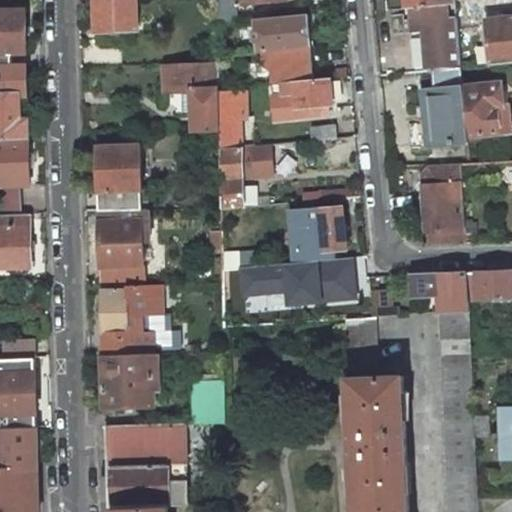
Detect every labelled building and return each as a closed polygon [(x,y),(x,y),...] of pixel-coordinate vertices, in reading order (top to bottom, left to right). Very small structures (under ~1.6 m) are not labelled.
[(137,30),(135,0),(93,0),(94,32),(137,30)] [(217,0),(218,23),(238,21),(237,5),(290,1),(289,0),(217,0)] [(390,0),(392,10),(411,8),(448,4),(456,4),(455,0),(390,0)] [(450,19),(448,4),(411,8),(413,33),(423,32),(426,70),(462,67),(457,18),(450,19)] [(26,53),(25,10),(0,10),(0,65),(11,65),(11,53),(26,53)] [(308,23),(307,15),(255,19),(256,27),(252,32),(253,40),(258,43),(259,52),(261,52),(310,47),(309,31),(301,32),(301,26),(306,26),(308,23)] [(511,63),(511,18),(487,21),(491,66),(511,63)] [(301,32),(309,31),(308,23),(306,26),(301,26),(301,32)] [(314,79),(311,47),(310,47),(261,52),(262,63),(270,72),(271,83),(281,82),(314,79)] [(183,92),(192,92),(193,114),(193,133),(220,132),(219,93),(219,62),(164,64),(165,92),(183,92)] [(25,96),(24,64),(11,65),(0,65),(0,139),(29,139),(28,120),(21,121),(20,96),(25,96)] [(314,79),(281,82),(282,95),(273,95),(275,118),(329,113),(328,104),(333,103),(331,78),(314,79)] [(511,131),(511,127),(510,107),(505,107),(503,84),(464,88),(468,136),(511,131)] [(433,145),(469,142),(468,136),(464,88),(423,92),(426,122),(431,122),(433,145)] [(183,92),(183,114),(193,114),(192,92),(183,92)] [(249,93),(219,93),(220,132),(220,148),(240,147),(240,119),(249,119),(249,93)] [(311,128),(312,140),(337,138),(336,126),(311,128)] [(312,140),(294,142),(296,163),(339,158),(337,138),(312,140)] [(0,184),(30,184),(29,139),(0,139),(0,184)] [(247,144),(250,177),(272,176),(269,143),(247,144)] [(98,146),(100,211),(107,211),(142,210),(141,190),(140,145),(98,146)] [(244,198),(242,146),(240,147),(220,148),(221,210),(240,208),(245,207),(244,198)] [(462,164),(429,165),(423,171),(427,231),(430,231),(465,229),(462,164)] [(27,196),(0,196),(0,212),(28,211),(27,196)] [(245,207),(269,205),(268,196),(244,198),(245,207)] [(342,207),(295,211),(297,232),(296,232),(299,263),(335,259),(335,250),(347,249),(342,207)] [(222,218),(240,218),(240,208),(221,210),(222,218)] [(142,210),(107,211),(108,221),(100,221),(102,279),(126,279),(126,266),(144,266),(142,210)] [(0,268),(32,267),(30,214),(0,215),(0,268)] [(466,244),(465,229),(430,231),(431,244),(466,244)] [(213,251),(222,251),(222,233),(213,233),(213,251)] [(222,254),(223,269),(259,266),(261,266),(260,251),(222,254)] [(251,287),(260,287),(259,266),(223,269),(224,328),(246,327),(246,315),(246,300),(246,287),(251,287)] [(469,300),(511,297),(511,270),(468,273),(469,300)] [(468,273),(411,275),(412,295),(438,294),(440,313),(470,312),(469,300),(468,273)] [(102,291),(104,356),(154,355),(153,331),(144,332),(144,316),(162,316),(162,285),(126,285),(126,290),(102,291)] [(376,291),(378,317),(392,316),(390,290),(376,291)] [(357,318),(378,317),(376,291),(355,293),(357,318)] [(440,313),(448,511),(478,511),(478,496),(470,312),(440,313)] [(275,324),(275,314),(246,315),(246,327),(275,324)] [(348,379),(353,511),(408,511),(403,377),(381,378),(377,318),(345,320),(349,379),(348,379)] [(7,360),(35,358),(34,341),(6,342),(7,360)] [(104,356),(105,407),(154,406),(154,355),(104,356)] [(0,429),(37,429),(35,358),(7,360),(0,359),(0,429)] [(192,381),(192,395),(225,393),(224,380),(192,381)] [(192,395),(193,424),(226,424),(225,393),(192,395)] [(511,406),(501,407),(503,460),(511,460),(511,406)] [(188,463),(188,423),(106,426),(107,466),(188,463)] [(0,511),(39,511),(38,478),(32,478),(31,468),(38,467),(37,429),(0,429),(0,511)] [(189,505),(188,463),(107,466),(108,508),(113,507),(168,505),(168,506),(189,505)]
